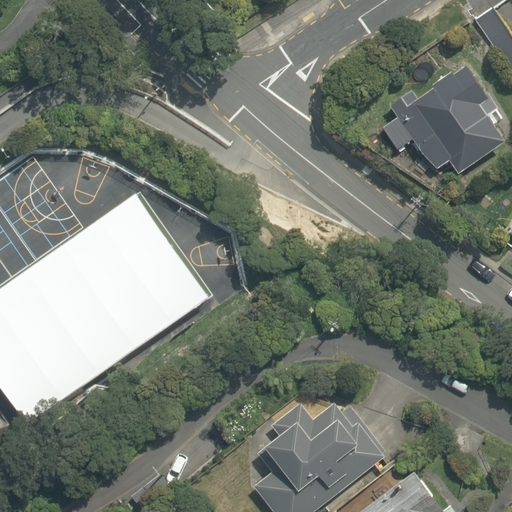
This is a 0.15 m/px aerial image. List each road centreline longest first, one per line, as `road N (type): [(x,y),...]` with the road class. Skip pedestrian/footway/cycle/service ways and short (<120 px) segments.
road 1 (residential): [(511,424),(384,361),(312,351),(284,358),(238,388),(162,457),(83,511)]
road 2 (residential): [(246,104),(511,319)]
road 3 (residential): [(246,104),(387,0)]
road 4 (residential): [(140,0),(246,104)]
